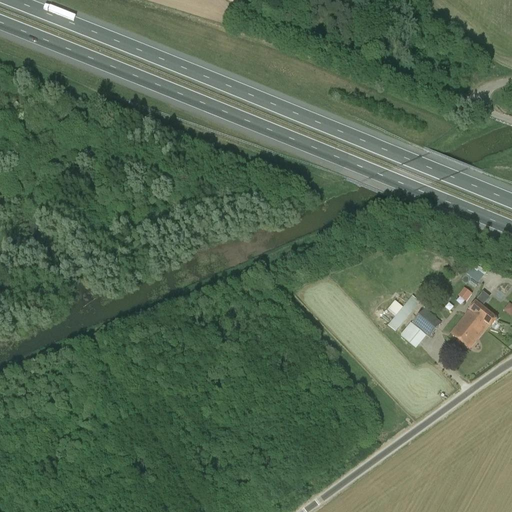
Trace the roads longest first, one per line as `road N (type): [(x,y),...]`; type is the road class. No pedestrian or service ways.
road 1 (motorway): [(0,23),(511,228)]
road 2 (motorway): [(511,201),(11,0)]
road 3 (unclassified): [(511,120),(269,23),(236,0)]
road 4 (unclassified): [(304,511),(511,363)]
